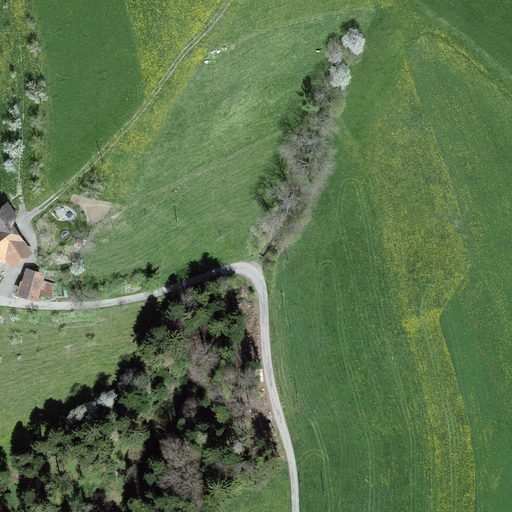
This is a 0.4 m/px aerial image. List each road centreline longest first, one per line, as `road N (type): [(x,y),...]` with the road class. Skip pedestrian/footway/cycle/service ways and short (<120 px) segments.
road 1 (unclassified): [(0,301),(123,300),(231,268),(250,270),(262,288),(294,511)]
road 2 (track): [(23,219),(116,140),(230,0)]
